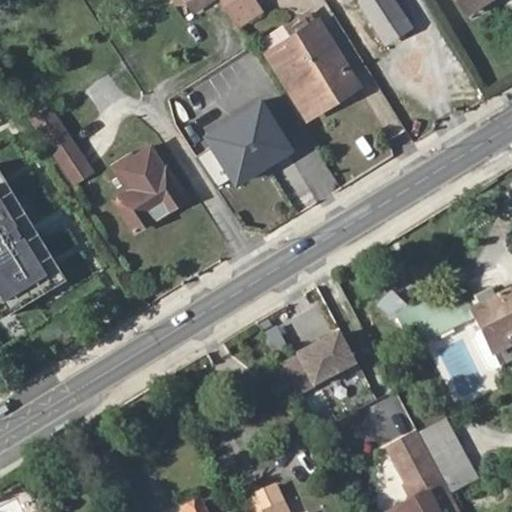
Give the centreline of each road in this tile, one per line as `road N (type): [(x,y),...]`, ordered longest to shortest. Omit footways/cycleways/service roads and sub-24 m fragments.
road 1 (primary): [(0,436),(261,278)]
road 2 (primary): [(261,278),(511,125)]
road 3 (residential): [(154,111),(261,278)]
